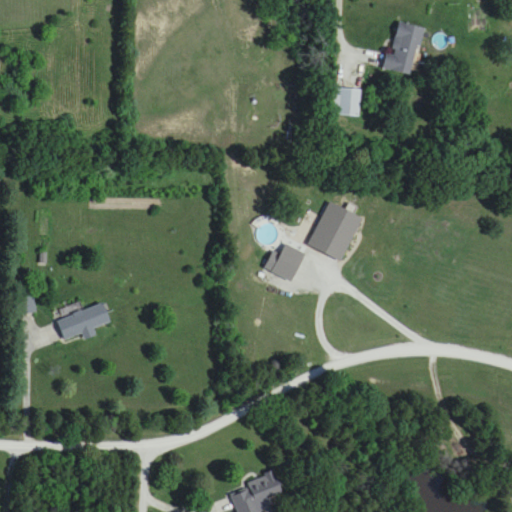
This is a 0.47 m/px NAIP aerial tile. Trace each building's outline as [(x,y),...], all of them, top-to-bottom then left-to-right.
[(413,76),(422,28),(395,23),(385,71),(413,76)] [(307,248),(341,263),(360,219),(327,204),(307,248)] [(258,220),(258,245),(274,245),(274,220),(258,220)] [(19,299),(21,315),(35,313),(34,298),(19,299)] [(110,326),(104,305),(56,320),(62,341),(110,326)] [(231,494),(237,511),(257,511),(285,502),(277,478),(231,494)]
